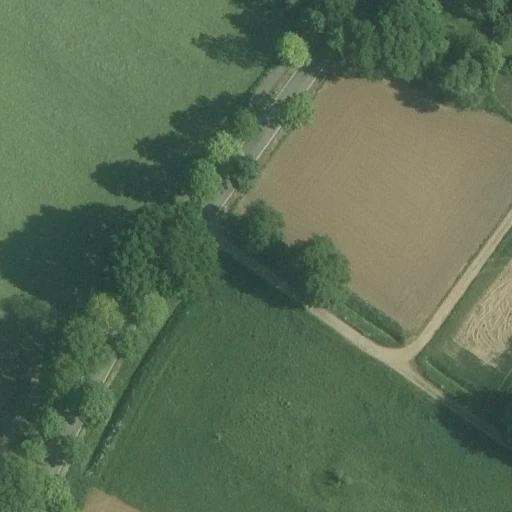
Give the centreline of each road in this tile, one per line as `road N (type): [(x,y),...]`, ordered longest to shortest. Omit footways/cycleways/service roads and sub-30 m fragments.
road 1 (tertiary): [(35,511),(88,402),(202,223),(365,0)]
road 2 (track): [(402,366),(511,442)]
